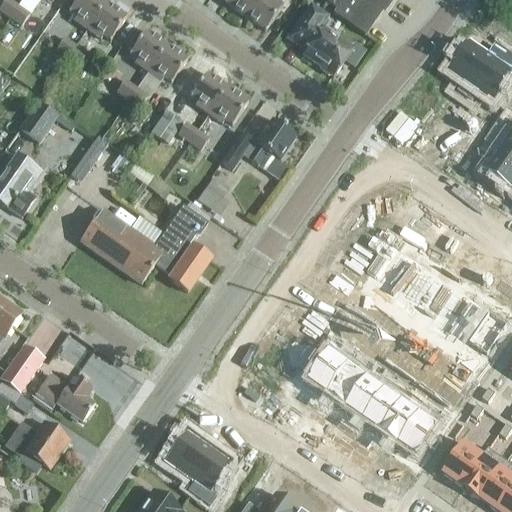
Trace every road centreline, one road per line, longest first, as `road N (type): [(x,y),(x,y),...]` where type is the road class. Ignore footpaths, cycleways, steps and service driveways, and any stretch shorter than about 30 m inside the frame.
road 1 (residential): [(175,380),(347,133)]
road 2 (residential): [(347,133),(156,0)]
road 3 (residential): [(175,380),(365,511)]
road 4 (residential): [(175,380),(0,261)]
road 5 (residential): [(511,246),(347,133)]
road 6 (residential): [(347,133),(446,0)]
road 7 (residential): [(85,511),(175,380)]
